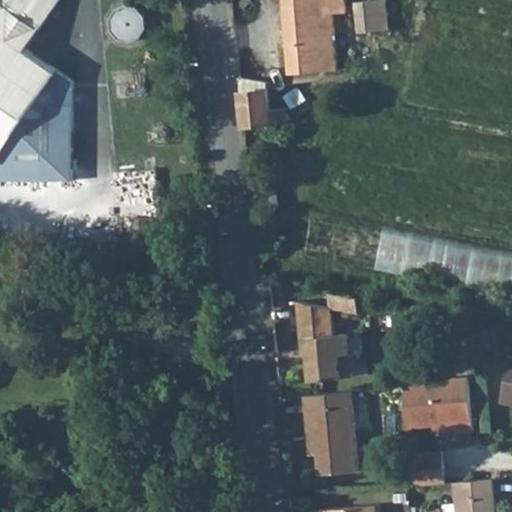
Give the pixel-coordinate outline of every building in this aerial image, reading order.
[(0,0),(0,175),(69,179),(73,79),(27,47),(59,0),(0,0)] [(282,0),(289,74),(338,70),(335,33),(334,12),(332,0),(282,0)] [(334,12),(335,33),(345,32),(384,30),(381,0),(356,2),(357,10),(334,12)] [(134,4),(122,5),(114,13),(112,25),(116,35),(126,41),(138,40),(147,31),(149,20),(144,9),(134,4)] [(345,32),(335,33),(338,70),(348,69),(345,32)] [(270,108),(268,81),(241,76),(244,125),(291,120),(290,107),(270,108)] [(280,204),(277,179),(249,182),(252,207),(280,204)] [(511,247),(384,233),(380,268),(511,283),(511,247)] [(360,312),(358,296),(330,291),(332,306),(298,300),(303,349),(309,348),(312,379),(353,375),(349,332),(335,333),(333,306),(360,312)] [(511,358),(510,358),(501,401),(511,402),(511,358)] [(457,431),(474,430),(469,375),(405,381),(408,427),(433,424),(456,422),(457,427),(457,431)] [(359,470),(352,391),(306,395),(310,437),(317,436),(318,451),(320,474),(359,470)] [(404,410),(403,393),(392,394),(393,411),(404,410)] [(318,451),(317,436),(310,437),(311,451),(318,451)] [(443,450),(411,453),(414,485),(447,482),(443,450)] [(456,481),(458,502),(458,511),(495,511),(493,478),(456,481)] [(458,511),(458,502),(443,503),(444,511),(458,511)]
